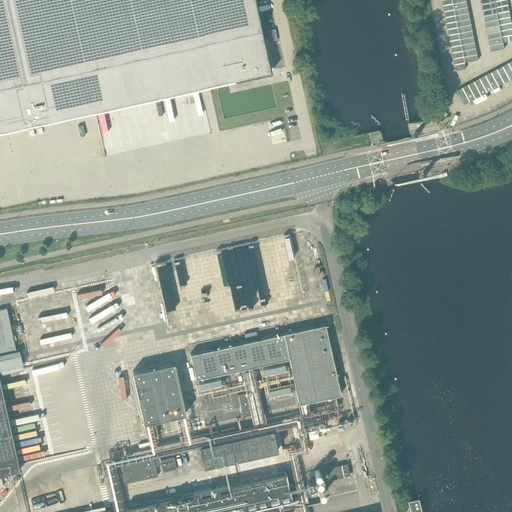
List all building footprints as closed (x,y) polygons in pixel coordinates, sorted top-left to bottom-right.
[(254,0),(0,0),(0,130),(270,71),(254,0)] [(454,9),(468,7),(467,1),(453,4),(454,9)] [(495,1),(481,4),(483,10),(496,7),(495,1)] [(509,11),(508,5),(496,7),(497,13),(509,11)] [(455,15),(469,13),(468,7),(454,9),(455,15)] [(496,7),(483,10),(484,16),(497,13),(496,7)] [(497,13),(499,19),(510,16),(509,11),(497,13)] [(456,21),(470,18),(469,13),(455,15),(456,21)] [(484,16),(485,22),(499,19),(497,13),(484,16)] [(510,16),(499,19),(500,25),(511,22),(510,16)] [(456,21),(458,27),(471,24),(470,18),(456,21)] [(486,27),(500,25),(499,19),(485,22),(486,27)] [(501,31),(511,28),(511,24),(511,22),(500,25),(501,31)] [(471,24),(458,27),(459,33),(472,30),(471,24)] [(500,25),(486,27),(487,33),(501,31),(500,25)] [(511,28),(501,31),(502,36),(508,35),(511,34),(511,28)] [(472,30),(459,33),(460,39),(474,36),(472,30)] [(487,33),(489,39),(502,36),(501,31),(487,33)] [(474,36),(460,39),(461,45),(475,42),(474,36)] [(502,36),(489,39),(490,45),(503,42),(502,36)] [(475,42),(461,45),(462,51),(476,48),(475,42)] [(503,42),(490,45),(491,51),(505,48),(503,42)] [(463,56),(477,54),(476,48),(462,51),(463,56)] [(463,56),(465,62),(478,59),(477,54),(463,56)] [(503,66),(510,80),(511,78),(511,69),(508,62),(503,66)] [(510,80),(503,66),(497,69),(504,83),(510,80)] [(497,69),(491,72),(499,86),(504,83),(497,69)] [(493,89),(499,86),(491,72),(485,75),(493,89)] [(480,78),(487,92),(493,89),(485,75),(480,78)] [(480,78),(474,81),(481,95),(487,92),(480,78)] [(476,98),(481,95),(474,81),(468,84),(476,98)] [(462,87),(470,101),(476,98),(468,84),(462,87)] [(457,90),(464,104),(470,101),(462,87),(457,90)] [(288,235),(217,248),(219,257),(230,255),(238,254),(242,277),(254,274),(256,280),(261,279),(262,285),(268,284),(272,300),(289,297),(286,281),(291,280),(283,241),(289,240),(288,235)] [(0,309),(0,354),(16,351),(6,308),(0,309)] [(340,394),(332,356),(324,324),(189,354),(195,379),(288,358),(298,404),(340,394)] [(174,362),(132,371),(144,422),(185,413),(174,362)] [(0,474),(20,470),(18,463),(0,382),(0,474)] [(238,394),(243,416),(264,411),(259,389),(238,394)] [(247,436),(199,446),(204,467),(239,459),(247,458),(277,451),(273,430),(247,436)] [(153,457),(120,464),(120,465),(121,471),(124,483),(134,481),(138,480),(147,478),(157,476),(155,467),(155,466),(161,465),(163,472),(177,469),(174,457),(160,460),(160,461),(154,462),(153,457)] [(347,463),(326,468),(328,480),(349,475),(347,463)] [(239,482),(124,507),(125,511),(274,511),(293,508),(285,472),(278,473),(272,475),(243,481),(239,482)] [(422,511),(420,500),(414,501),(408,502),(409,511),(422,511)]
